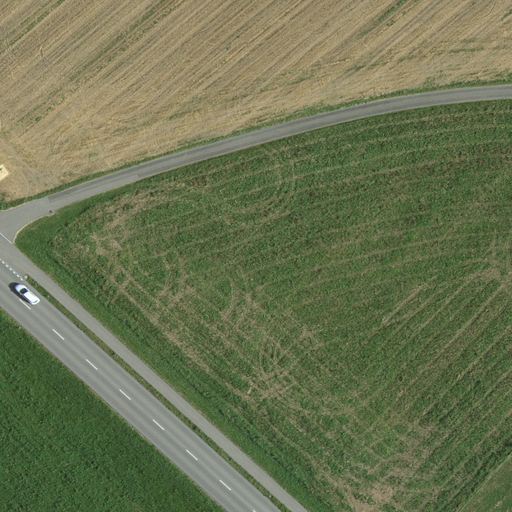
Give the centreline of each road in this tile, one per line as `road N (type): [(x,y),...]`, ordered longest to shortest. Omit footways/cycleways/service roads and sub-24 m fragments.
road 1 (residential): [(511,95),(390,107),(250,141),(0,222)]
road 2 (secondary): [(0,277),(258,511)]
